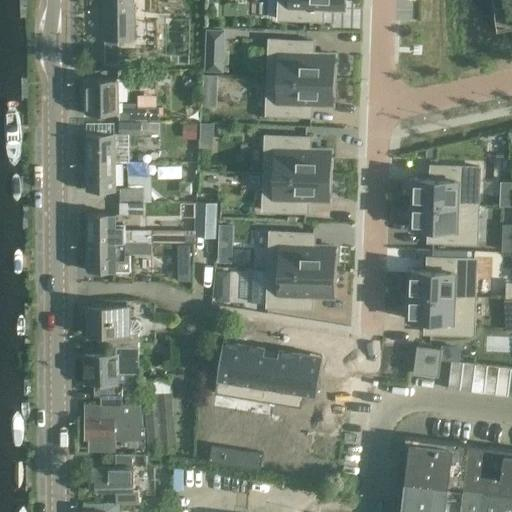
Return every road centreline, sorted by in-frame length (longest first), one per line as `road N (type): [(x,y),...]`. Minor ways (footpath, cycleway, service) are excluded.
road 1 (tertiary): [(56,0),(62,511)]
road 2 (unclassified): [(374,511),(389,397),(511,413)]
road 3 (residential): [(369,326),(378,110)]
road 4 (residential): [(378,110),(511,81)]
